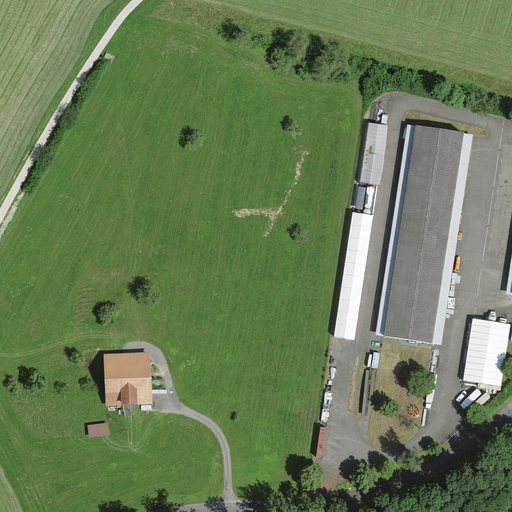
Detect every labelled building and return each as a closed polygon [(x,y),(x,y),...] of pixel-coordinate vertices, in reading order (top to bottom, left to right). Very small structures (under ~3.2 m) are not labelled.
[(356,339),(386,119),(365,116),(335,336),(356,339)] [(473,132),(422,126),(395,338),(446,344),(473,132)] [(503,383),(509,317),(471,314),(465,376),(490,378),(489,382),(503,383)] [(105,361),(108,399),(152,396),(149,358),(105,361)] [(315,453),(322,455),(328,422),(321,420),(315,453)] [(111,432),(109,423),(93,426),(94,435),(111,432)]
